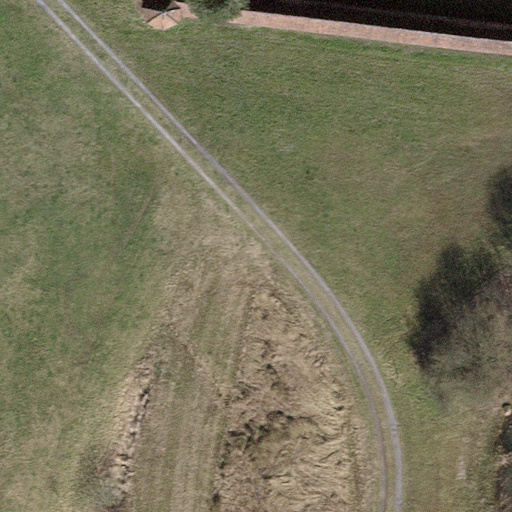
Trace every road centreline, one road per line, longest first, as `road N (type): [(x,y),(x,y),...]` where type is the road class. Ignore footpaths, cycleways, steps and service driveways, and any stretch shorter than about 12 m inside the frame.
road 1 (track): [(70,34),(337,349),(374,412),(393,511)]
road 2 (track): [(38,0),(70,34),(511,77)]
